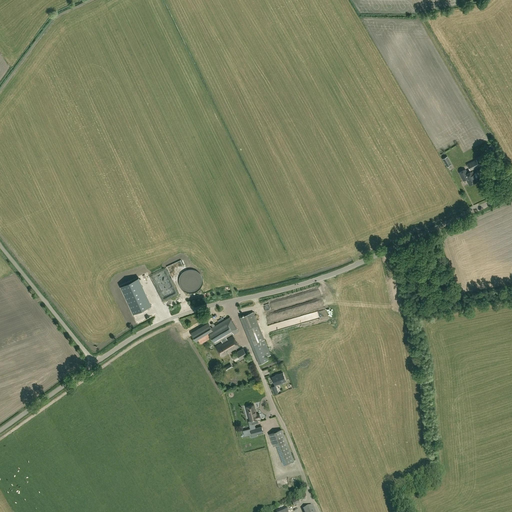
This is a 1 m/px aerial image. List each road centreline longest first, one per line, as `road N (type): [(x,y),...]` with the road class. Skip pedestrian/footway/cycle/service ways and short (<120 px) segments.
road 1 (unclassified): [(93,363),(169,319),(330,274),(511,194)]
road 2 (unclassified): [(93,363),(0,244)]
